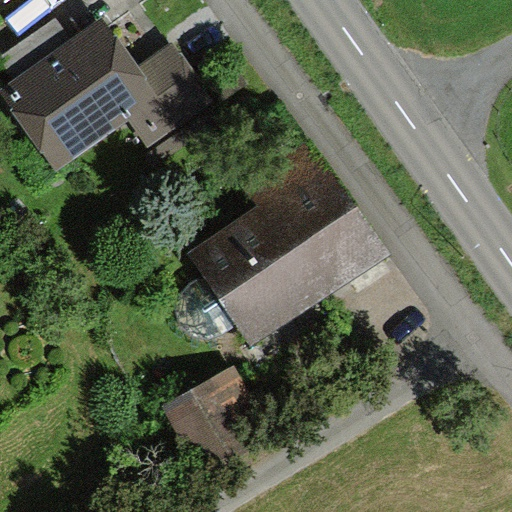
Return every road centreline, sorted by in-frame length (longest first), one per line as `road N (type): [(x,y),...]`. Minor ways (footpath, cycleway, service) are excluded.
road 1 (track): [(481,337),(189,511)]
road 2 (tertiary): [(325,0),(511,263)]
